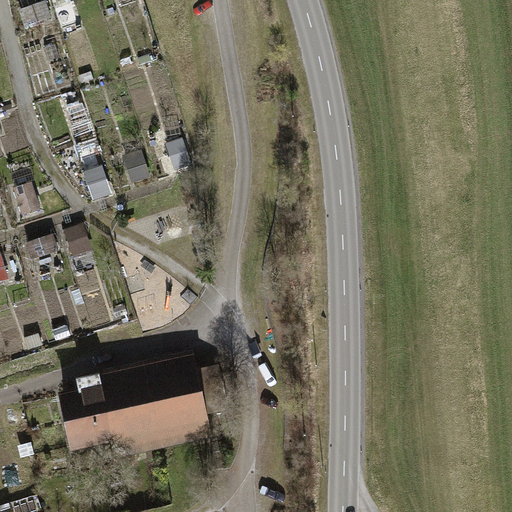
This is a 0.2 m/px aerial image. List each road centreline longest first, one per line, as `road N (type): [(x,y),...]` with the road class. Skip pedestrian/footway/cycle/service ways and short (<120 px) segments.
road 1 (secondary): [(301,0),(323,83),(340,206),(342,511)]
road 2 (track): [(230,304),(83,208),(52,173),(24,102),(0,1)]
road 3 (track): [(0,393),(230,327)]
